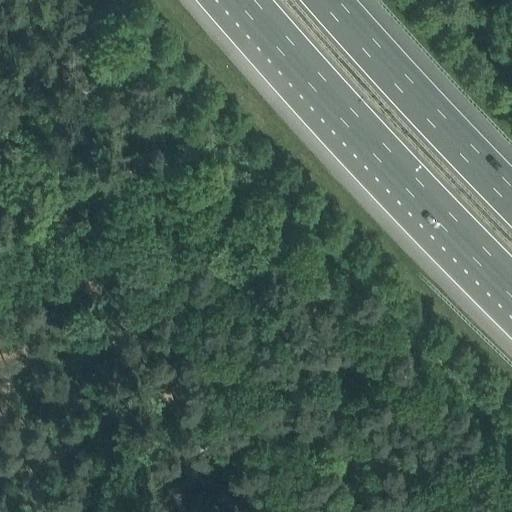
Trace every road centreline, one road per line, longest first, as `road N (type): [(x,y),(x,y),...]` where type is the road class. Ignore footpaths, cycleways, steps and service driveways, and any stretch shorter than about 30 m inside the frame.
road 1 (motorway): [(246,0),(511,294)]
road 2 (motorway): [(511,203),(325,0)]
